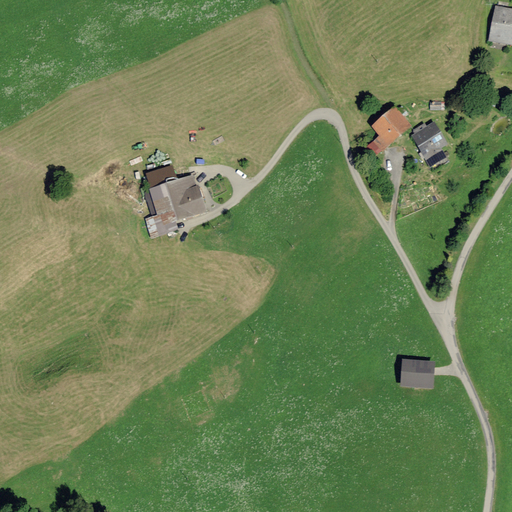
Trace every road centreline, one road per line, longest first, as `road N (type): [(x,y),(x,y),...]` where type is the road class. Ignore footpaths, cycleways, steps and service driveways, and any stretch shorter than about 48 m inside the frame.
road 1 (residential): [(487,511),(490,439),(456,357),(449,314),(472,235),(511,174)]
road 2 (track): [(330,114),(281,0)]
